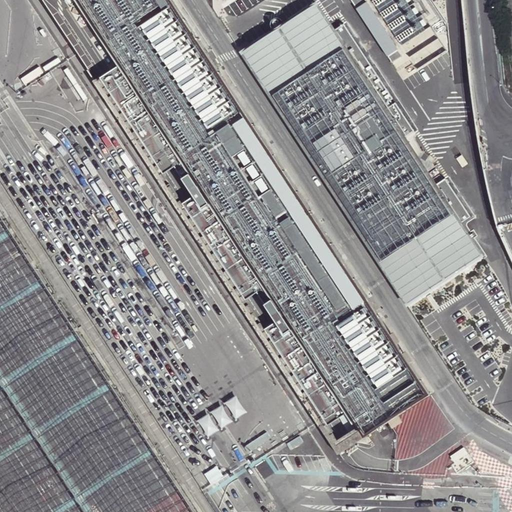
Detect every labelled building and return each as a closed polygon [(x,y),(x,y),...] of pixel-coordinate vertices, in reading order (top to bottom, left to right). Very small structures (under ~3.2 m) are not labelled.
[(376,430),(423,399),(430,395),(431,394),(186,19),(173,0),(82,0),(123,61),(145,95),(360,425),(367,436),(376,430)] [(352,0),(401,75),(443,48),(433,32),(445,24),(430,0),(352,0)] [(377,94),(361,70),(317,4),(317,3),(241,52),(376,258),(408,305),(418,298),(483,256),(455,213),(427,170),(395,122),(377,94)] [(123,61),(100,77),(121,109),(145,95),(123,61)] [(94,79),(93,80),(331,443),(337,440),(128,119),(123,111),(121,109),(100,77),(99,76),(98,76),(97,77),(97,78),(97,79),(96,79),(95,79),(94,79)] [(391,85),(377,94),(395,122),(410,112),(391,85)] [(123,111),(128,119),(132,116),(127,108),(123,111)] [(442,160),(427,170),(455,213),(470,203),(442,160)] [(0,216),(193,511),(199,511),(0,208),(0,216)] [(0,511),(193,511),(0,216),(0,511)] [(337,440),(331,443),(338,455),(357,442),(367,444),(371,440),(367,436),(360,425),(337,440)] [(367,436),(371,440),(379,435),(376,430),(367,436)]
